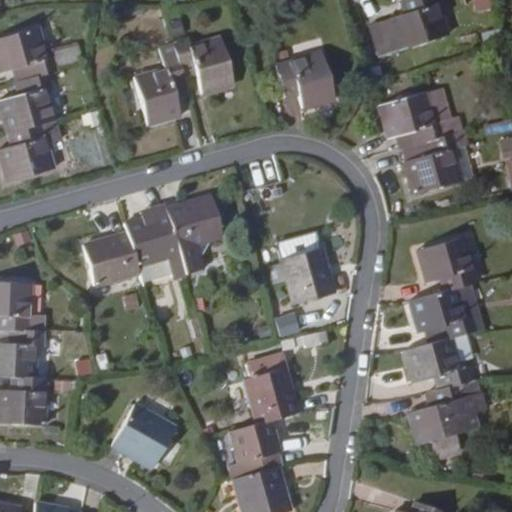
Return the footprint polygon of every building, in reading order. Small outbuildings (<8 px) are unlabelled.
[(413,42),(458,28),(449,0),(420,0),(422,6),(403,12),(413,42)] [(490,0),(470,0),(472,13),(492,12),(490,0)] [(399,46),(413,42),(403,12),(397,14),(398,18),(391,20),(399,46)] [(62,52),(56,52),(49,21),(2,33),(10,65),(22,62),(31,60),(35,73),(26,76),(29,89),(8,95),(17,127),(24,126),(27,139),(20,141),(8,144),(16,175),(63,164),(55,133),(67,130),(55,84),(59,83),(56,68),(66,66),(62,52)] [(212,87),(243,78),(229,33),(198,41),(197,36),(182,40),(186,54),(173,57),(174,63),(144,72),(158,119),(189,110),(182,87),(196,83),(192,69),(206,66),(212,87)] [(312,102),(344,93),(331,47),(286,60),(294,85),(307,82),(312,102)] [(22,62),(26,76),(35,73),(31,60),(22,62)] [(471,110),(446,116),(437,86),(392,99),(399,131),(408,129),(421,126),(425,139),(433,137),(436,149),(414,155),(423,188),(470,174),(461,142),(482,136),(479,124),(479,123),(474,124),(471,110)] [(17,127),(20,141),(27,139),(24,126),(17,127)] [(408,129),(411,142),(425,139),(421,126),(408,129)] [(511,139),(500,140),(501,161),(511,160),(511,139)] [(194,241),(233,230),(221,189),(180,201),(178,202),(177,198),(162,202),(164,208),(135,216),(137,225),(93,238),(104,279),(149,266),(148,259),(195,246),(194,241)] [(467,282),(486,278),(473,231),(427,244),(435,275),(449,271),(455,269),(459,283),(452,285),(418,294),(428,327),(449,321),(452,334),(413,345),(422,376),(442,371),(446,384),(436,386),(439,401),(418,407),(426,438),(442,434),(466,427),(484,422),(481,408),(493,405),(485,374),(479,375),(476,361),(468,362),(465,350),(461,332),(473,329),(485,327),(480,311),(475,313),(467,282)] [(305,298),(343,287),(331,242),(293,253),(305,298)] [(449,271),(452,285),(459,283),(455,269),(449,271)] [(38,323),(39,279),(0,277),(0,309),(10,310),(10,324),(20,325),(20,338),(9,337),(0,337),(0,369),(27,371),(26,385),(6,385),(4,417),(52,419),(54,371),(43,371),(44,340),(51,341),(52,324),(38,323)] [(0,309),(0,324),(10,324),(10,310),(0,309)] [(10,324),(9,337),(20,338),(20,325),(10,324)] [(465,350),(478,348),(473,329),(461,332),(465,350)] [(279,412),(306,405),(295,363),(255,374),(266,416),(243,422),(252,452),(254,452),(258,467),(242,471),(253,511),(272,511),(300,505),(287,460),(291,459),(286,444),(288,443),(279,412)] [(162,463),(186,424),(147,399),(122,439),(162,463)] [(447,451),(471,446),(466,427),(442,434),(447,451)] [(28,505),(29,502),(0,496),(0,511),(90,511),(91,509),(76,506),(77,504),(45,497),(42,508),(28,505)] [(453,511),(455,507),(430,498),(425,511),(407,504),(404,511),(453,511)]
